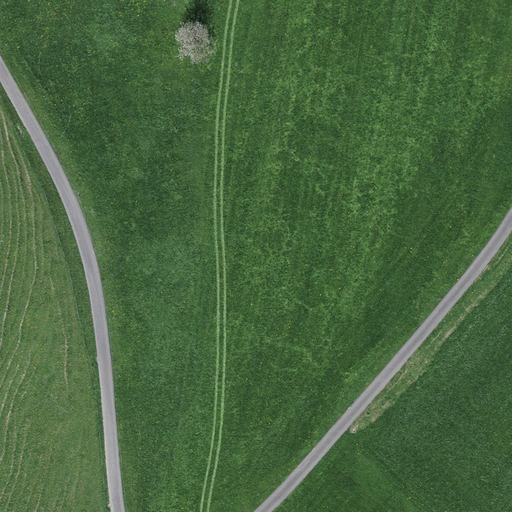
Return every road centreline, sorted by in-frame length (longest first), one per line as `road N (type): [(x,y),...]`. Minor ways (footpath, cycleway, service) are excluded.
road 1 (track): [(119,511),(89,256),(65,188),(0,65)]
road 2 (track): [(511,217),(437,317),(262,511)]
